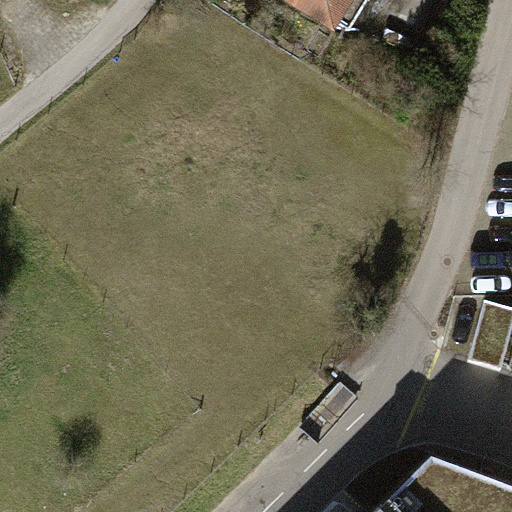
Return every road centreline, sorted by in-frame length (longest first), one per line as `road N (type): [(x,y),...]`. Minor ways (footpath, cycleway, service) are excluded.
road 1 (track): [(413,388),(511,26)]
road 2 (track): [(147,0),(0,129)]
